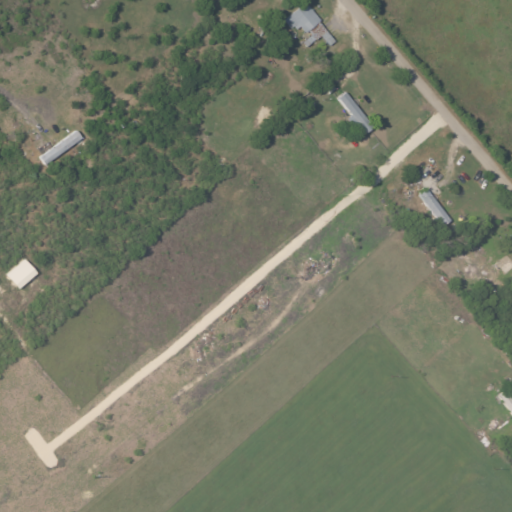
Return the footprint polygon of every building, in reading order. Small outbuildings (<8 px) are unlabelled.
[(281,19),(290,30),(298,24),(307,36),(301,41),(304,46),(319,35),(327,46),(333,41),(304,2),(281,19)] [(349,115),(346,117),(361,136),(373,126),(344,91),(335,98),(349,115)] [(449,220),(426,189),(417,195),(440,227),(449,220)] [(36,272),(23,258),(4,275),(18,289),(36,272)] [(511,418),(511,401),(504,389),(496,395),(511,419),(511,418)]
